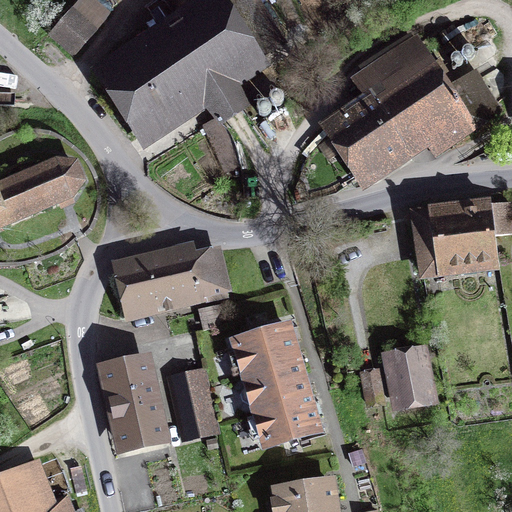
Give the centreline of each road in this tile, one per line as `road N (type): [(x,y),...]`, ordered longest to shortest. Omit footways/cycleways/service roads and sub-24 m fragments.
road 1 (tertiary): [(206,230),(276,229),(438,185),(511,177)]
road 2 (tertiary): [(112,511),(80,338),(89,286),(105,254)]
road 3 (tertiary): [(0,38),(72,105),(114,158)]
